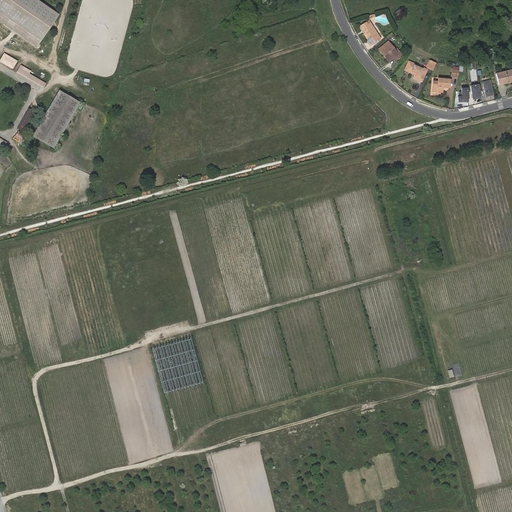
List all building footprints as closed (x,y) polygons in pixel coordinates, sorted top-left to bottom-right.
[(58,15),(37,0),(0,0),(0,12),(40,41),(58,15)] [(0,21),(36,46),(40,41),(0,12),(0,21)] [(359,24),(362,30),(363,32),(362,33),(366,40),(365,40),(368,44),(379,37),(367,19),(359,24)] [(381,51),(388,60),(392,57),(395,60),(401,54),(398,51),(397,52),(394,48),(387,40),(377,48),(380,52),(381,51)] [(387,61),(388,60),(381,51),(380,52),(387,61)] [(4,63),(10,66),(14,59),(8,56),(4,63)] [(430,71),(434,62),(428,59),(427,62),(428,62),(425,68),(430,71)] [(425,70),(407,61),(403,69),(412,74),(410,78),(419,82),(425,70)] [(46,84),(19,69),(18,72),(44,87),(46,84)] [(500,85),(510,82),(509,81),(511,80),(511,69),(497,73),(500,85)] [(437,91),(441,88),(441,86),(448,86),(448,78),(436,77),(436,81),(432,81),(431,90),(437,91)] [(469,96),(485,96),(486,87),(480,87),(478,87),(469,87),(469,83),(464,83),(464,96),(469,96)] [(60,90),(33,136),(54,148),(81,103),(60,90)] [(35,112),(29,108),(17,128),(23,132),(35,112)] [(274,122),(276,128),(283,126),(281,120),(274,122)] [(234,125),(235,132),(243,132),(242,124),(234,125)] [(262,125),(254,127),(256,134),(263,132),(262,125)] [(14,139),(23,144),(27,136),(19,131),(14,139)]
